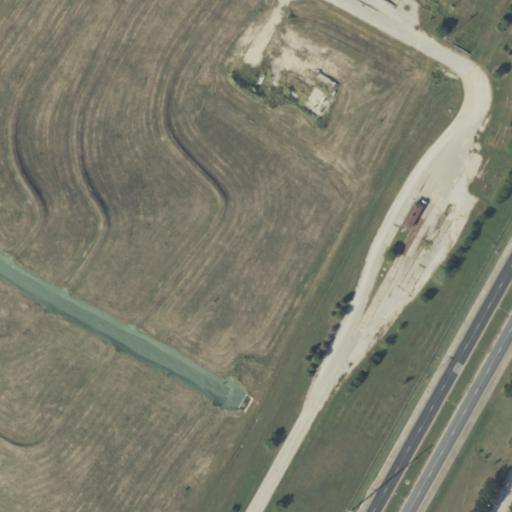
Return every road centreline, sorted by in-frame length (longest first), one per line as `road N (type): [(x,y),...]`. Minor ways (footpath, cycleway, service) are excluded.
road 1 (tertiary): [(511,257),(369,511)]
road 2 (tertiary): [(408,511),(511,326)]
